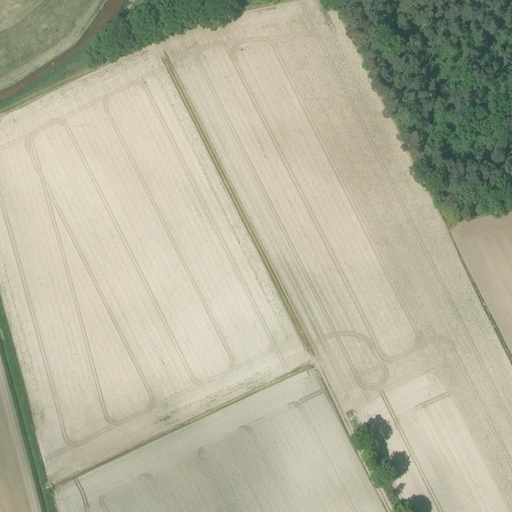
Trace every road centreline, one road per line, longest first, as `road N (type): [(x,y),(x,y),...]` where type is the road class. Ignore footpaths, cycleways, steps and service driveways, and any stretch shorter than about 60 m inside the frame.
road 1 (track): [(154,33),(395,511)]
road 2 (track): [(284,0),(154,33)]
